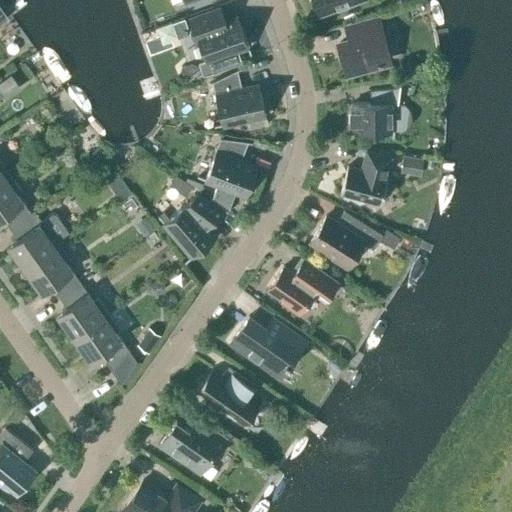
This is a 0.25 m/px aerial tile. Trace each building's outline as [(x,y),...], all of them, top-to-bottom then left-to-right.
[(313,0),(319,15),(358,0),(313,0)] [(220,8),(190,19),(204,60),(197,62),(197,63),(208,60),(213,73),(241,62),(236,49),(246,46),(249,55),(250,55),(237,17),(220,23),(216,11),(220,9),(220,8)] [(380,36),(376,19),(343,28),(345,37),(338,39),(340,47),(337,48),(342,68),(345,67),(347,72),(387,61),(386,56),(389,55),(383,35),(380,36)] [(241,89),(236,70),(240,68),(211,82),(221,123),(213,125),(213,126),(264,115),(266,124),(267,124),(258,85),(241,89)] [(411,113),(409,109),(407,106),(404,104),(397,103),(400,85),(398,85),(398,86),(369,89),(369,102),(352,102),(352,110),(349,110),(349,122),(352,122),(352,130),(392,130),(391,135),(392,135),(393,129),(400,131),(404,129),(407,127),(409,124),(410,120),(411,116),(411,113)] [(197,175),(196,176),(218,185),(213,198),(228,209),(235,191),(244,195),(241,204),(242,204),(256,166),(240,160),(246,142),(251,143),(251,142),(219,138),(204,178),(197,175)] [(385,176),(390,156),(365,149),(359,169),(346,166),(339,193),(365,200),(366,202),(374,204),(377,203),(379,204),(386,177),(385,176)] [(400,173),(420,176),(422,158),(403,155),(400,173)] [(0,181),(9,175),(0,161),(0,181)] [(130,192),(115,170),(104,177),(119,199),(130,192)] [(9,227),(33,210),(33,209),(30,212),(16,193),(20,190),(9,175),(0,181),(0,217),(1,216),(9,227)] [(221,212),(196,193),(163,221),(158,215),(157,216),(191,255),(183,261),(184,262),(215,236),(203,223),(217,210),(221,213),(221,212)] [(58,244),(58,243),(56,241),(69,232),(56,214),(53,216),(52,214),(41,221),(33,210),(9,227),(16,238),(7,245),(23,268),(58,244)] [(381,234),(352,216),(343,210),(335,222),(324,216),(309,241),(332,256),(331,258),(346,268),(363,242),(373,248),(381,234)] [(58,296),(79,281),(65,262),(69,259),(58,243),(23,268),(40,292),(50,285),(58,296)] [(338,283),(303,258),(293,273),(282,266),(266,289),(282,300),(280,302),(297,314),(315,289),(326,297),(338,283)] [(73,337),(107,312),(96,297),(92,300),(79,281),(58,296),(65,306),(56,313),(73,337)] [(107,312),(73,337),(89,361),(99,354),(111,370),(128,350),(120,339),(114,331),(118,328),(107,312)] [(263,326),(248,315),(229,341),(278,376),(286,364),(290,367),(292,364),(288,361),(303,340),(270,316),(263,326)] [(252,382),(227,365),(222,373),(211,366),(192,394),(202,401),(217,411),(218,410),(243,427),(260,402),(245,391),(252,382)] [(227,439),(196,417),(188,429),(175,419),(158,444),(199,473),(215,449),(218,451),(227,439)] [(32,449),(4,426),(0,430),(0,479),(14,491),(13,493),(14,494),(34,469),(23,460),(32,449)] [(166,497),(141,480),(123,507),(130,511),(189,511),(199,499),(176,483),(166,497)]
